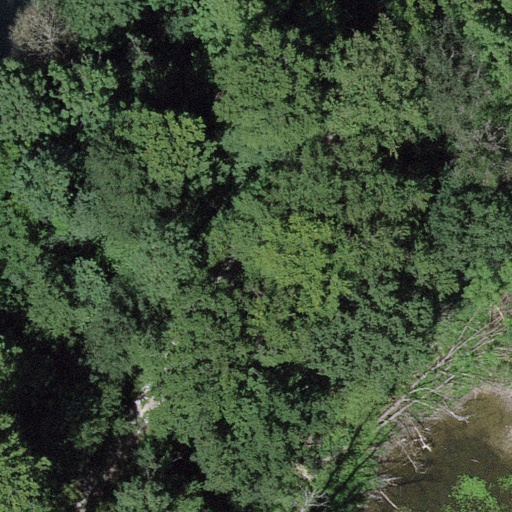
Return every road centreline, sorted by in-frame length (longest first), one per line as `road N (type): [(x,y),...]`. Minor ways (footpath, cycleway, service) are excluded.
road 1 (track): [(460,0),(354,114),(272,223),(79,511)]
road 2 (track): [(187,0),(0,199)]
